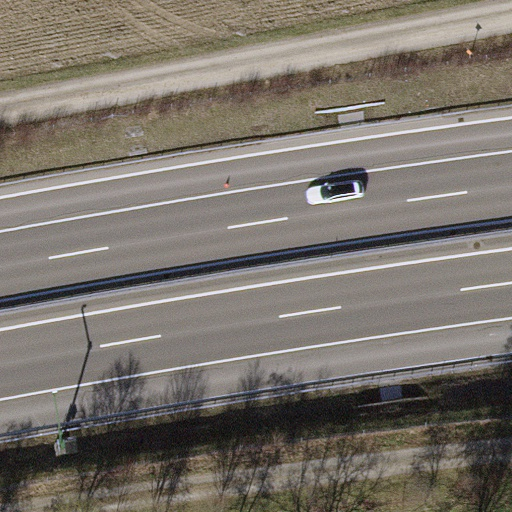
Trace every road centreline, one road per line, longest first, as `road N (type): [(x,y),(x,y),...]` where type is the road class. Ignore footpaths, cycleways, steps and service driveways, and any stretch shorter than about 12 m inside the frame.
road 1 (track): [(0,111),(511,15)]
road 2 (motorway): [(0,366),(511,284)]
road 3 (motorway): [(511,186),(0,267)]
road 4 (track): [(76,511),(511,461)]
